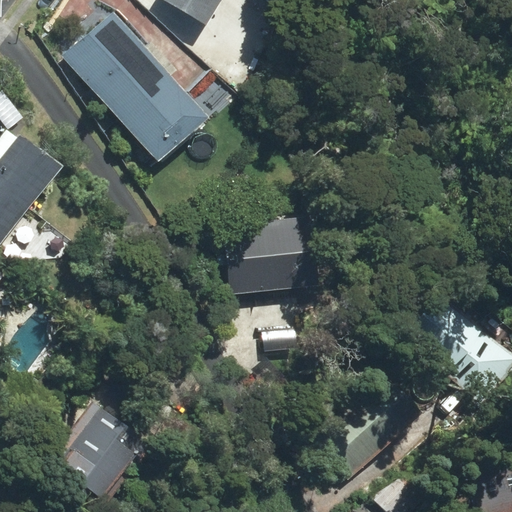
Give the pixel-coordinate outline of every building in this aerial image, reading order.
[(213,0),(174,0),(203,17),(213,0)] [(107,16),(63,55),(151,154),(195,115),(107,16)] [(2,89),(0,90),(0,122),(4,128),(21,115),(2,89)] [(0,233),(53,162),(15,134),(0,154),(0,233)] [(300,216),(225,227),(234,290),(310,279),(300,216)] [(429,287),(396,321),(449,372),(443,379),(472,406),(511,364),(511,355),(485,329),(479,335),(429,287)] [(345,478),(412,412),(374,374),(308,440),(345,478)] [(133,436),(93,407),(54,459),(94,488),(133,436)] [(356,483),(384,511),(395,511),(463,444),(428,410),(356,483)] [(511,511),(511,445),(455,456),(465,511),(511,511)]
